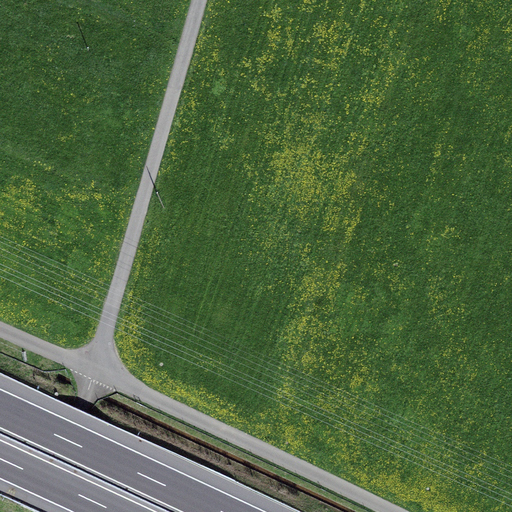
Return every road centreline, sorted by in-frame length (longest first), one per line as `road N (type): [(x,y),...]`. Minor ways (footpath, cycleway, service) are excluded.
road 1 (unclassified): [(198,0),(95,367)]
road 2 (unclassified): [(382,511),(95,367)]
road 3 (motorway): [(215,511),(0,412)]
road 4 (unclassified): [(95,367),(50,511)]
road 5 (motorway): [(0,459),(114,511)]
